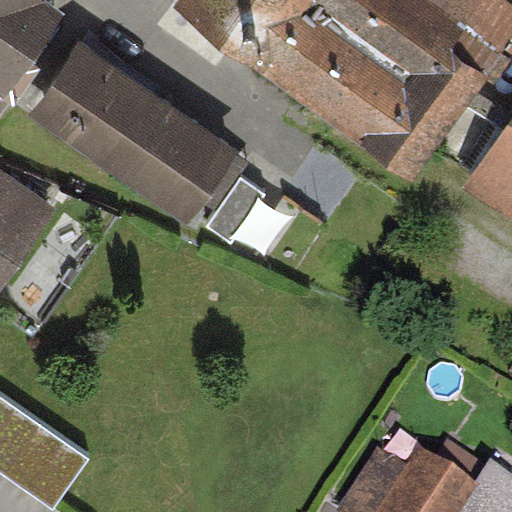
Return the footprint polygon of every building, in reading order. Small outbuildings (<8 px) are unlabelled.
[(76,7),(65,0),(0,0),(0,116),(2,118),(76,7)] [(198,0),(425,170),(511,54),(511,11),(496,0),(198,0)] [(246,145),(88,39),(39,111),(198,217),(246,145)] [(511,117),(472,186),(511,209),(511,117)] [(63,209),(3,166),(0,169),(0,290),(3,292),(63,209)] [(90,453),(0,392),(0,467),(55,505),(90,453)] [(412,488),(379,466),(348,511),(511,511),(511,486),(491,472),(472,500),(425,469),(412,488)]
